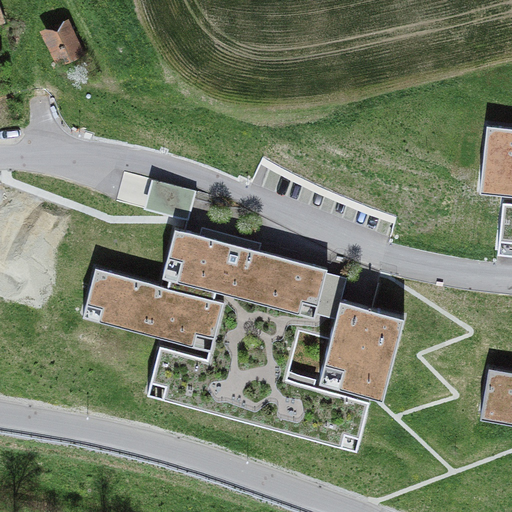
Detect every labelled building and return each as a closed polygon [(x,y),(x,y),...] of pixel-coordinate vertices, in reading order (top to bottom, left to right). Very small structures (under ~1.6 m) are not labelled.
[(42,35),(57,68),(84,56),(69,23),(42,35)] [(511,130),(486,128),(479,192),(511,195),(511,130)] [(195,191),(156,181),(153,193),(149,207),(188,218),(195,191)] [(511,205),(503,204),(495,256),(511,257),(511,205)] [(315,317),(327,269),(176,229),(164,277),(172,280),(170,288),(96,269),(83,315),(212,349),(224,303),(215,300),(217,291),(315,317)] [(405,319),(341,302),(320,383),(383,399),(405,319)] [(370,402),(160,347),(147,395),(357,450),(370,402)] [(511,372),(488,368),(479,413),(511,418),(511,372)]
